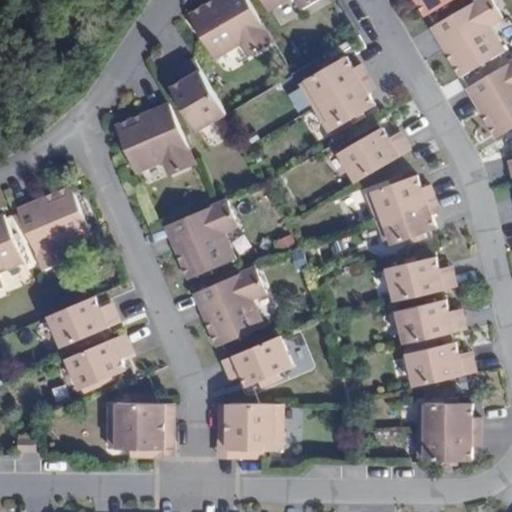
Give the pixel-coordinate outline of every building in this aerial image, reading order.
[(249,56),(274,42),(249,0),(214,0),(190,14),(216,58),(242,43),(249,56)] [(316,0),(261,0),(268,11),(287,0),(296,0),(302,9),(316,0)] [(417,0),(426,15),(451,0),(417,0)] [(504,17),(494,0),(477,0),(433,27),(462,76),(506,51),(490,24),(504,17)] [(316,107),(370,76),(362,64),(355,68),(348,56),(336,63),(325,69),(303,82),(316,107)] [(200,129),(228,113),(196,58),(184,65),(190,77),(184,80),(174,86),(200,129)] [(325,69),(336,63),(332,58),(322,64),(325,69)] [(511,62),(468,88),(498,138),(511,129),(511,62)] [(178,68),(184,80),(190,77),(184,65),(178,68)] [(376,88),(370,76),(316,107),(330,130),(353,117),(363,111),(376,104),(369,92),(376,88)] [(195,159),(173,107),(119,129),(135,166),(162,156),(167,170),(195,159)] [(366,116),(363,111),(353,117),(356,122),(366,116)] [(358,181),(412,150),(405,137),(394,143),(391,138),(385,127),(341,152),(358,181)] [(394,143),(405,137),(402,132),(391,138),(394,143)] [(379,219),(436,198),(431,183),(422,186),(417,174),(406,179),(394,183),(369,193),(379,219)] [(394,183),(406,179),(404,174),(391,178),(394,183)] [(19,208),(45,269),(69,258),(63,244),(91,231),(72,186),(19,208)] [(441,211),(436,198),(379,219),(388,245),(413,236),(425,232),(437,227),(433,214),(441,211)] [(214,205),(168,225),(190,277),(236,258),(225,231),(240,224),(229,199),(214,205)] [(5,214),(0,215),(0,287),(2,287),(0,281),(0,269),(24,260),(5,214)] [(427,237),(425,232),(413,236),(415,242),(427,237)] [(395,301),(458,286),(455,271),(442,274),(441,267),(438,256),(389,266),(395,301)] [(442,274),(455,271),(454,265),(441,267),(442,274)] [(258,266),(195,293),(218,345),(264,325),(251,297),(268,290),(258,266)] [(101,306),(97,296),(62,310),(50,315),(63,346),(121,322),(115,308),(103,313),(101,306)] [(406,343),(468,328),(465,314),(452,317),(450,309),(447,299),(398,309),(406,343)] [(113,300),(101,306),(103,313),(115,308),(113,300)] [(452,317),(465,314),(462,306),(450,309),(452,317)] [(132,346),(127,333),(68,358),(81,388),(127,369),(123,359),(121,351),(132,346)] [(283,335),(224,360),(230,374),(242,369),(244,376),(250,386),(295,366),(283,335)] [(415,386),(477,371),(475,357),(462,361),(460,354),(457,342),(408,353),(415,386)] [(135,353),(132,346),(121,351),(123,359),(135,353)] [(462,361),(475,357),(474,352),(460,354),(462,361)] [(242,369),(230,374),(233,380),(244,376),(242,369)] [(176,449),(175,423),(165,423),(165,402),(117,402),(117,429),(110,429),(110,449),(130,449),(176,449)] [(175,423),(176,403),(165,402),(165,423),(175,423)] [(220,449),(263,449),(283,449),(284,430),(276,429),(276,403),(229,403),(230,424),(221,424),(221,437),(220,449)] [(221,403),(221,424),(230,424),(229,403),(221,403)] [(284,430),(284,403),(276,403),(276,429),(284,430)] [(420,431),(484,431),(485,416),(474,416),(474,403),(420,403),(420,431)] [(483,445),(484,431),(420,431),(420,459),(473,459),(474,446),(483,445)] [(39,432),(18,432),(18,450),(38,450),(39,432)] [(220,457),(240,457),(262,457),(263,449),(220,449),(220,457)]
